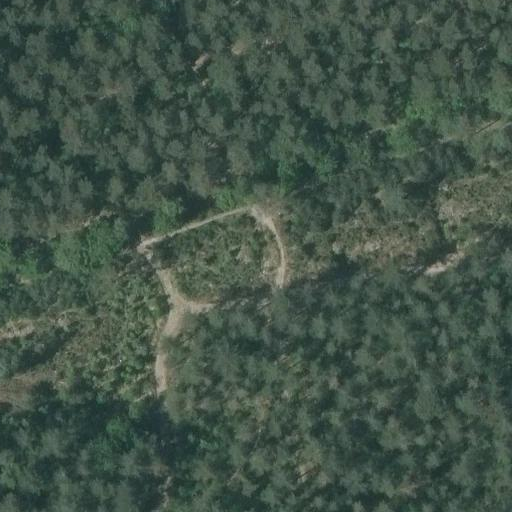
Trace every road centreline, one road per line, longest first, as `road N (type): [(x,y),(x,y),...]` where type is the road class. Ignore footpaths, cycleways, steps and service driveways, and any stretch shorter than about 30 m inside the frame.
road 1 (track): [(131,221),(240,172),(511,87)]
road 2 (track): [(511,257),(154,316)]
road 3 (track): [(154,316),(152,489),(140,511)]
road 4 (track): [(0,262),(131,221)]
